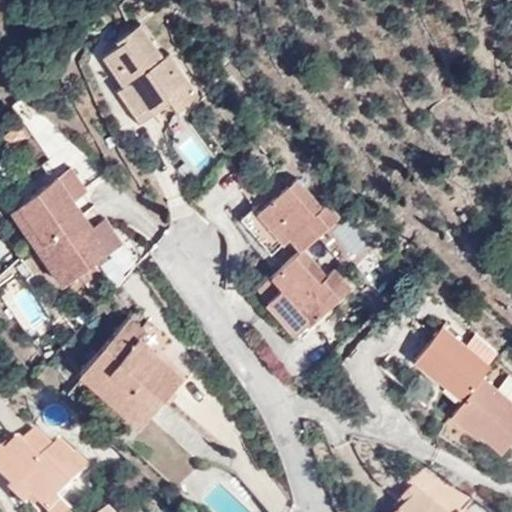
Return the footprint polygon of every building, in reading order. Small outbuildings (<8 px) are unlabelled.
[(184,116),(203,102),(175,56),(167,60),(146,26),(122,42),(124,48),(108,57),(128,88),(120,93),(142,125),(174,103),(184,116)] [(74,170),(62,179),(78,202),(90,193),(74,170)] [(311,248),(346,218),(332,202),(327,207),(301,178),(263,212),(258,207),(247,219),(275,253),(293,238),(306,253),(311,248)] [(78,202),(62,179),(14,210),(66,286),(80,276),(96,265),(113,254),(96,229),(78,202)] [(350,258),(369,246),(351,219),(332,232),(350,258)] [(107,220),(96,229),(113,254),(124,245),(107,220)] [(306,253),(263,291),(302,339),(322,327),(316,320),(356,290),(342,270),(334,276),(311,248),(306,253)] [(96,265),(80,276),(87,286),(103,276),(96,265)] [(142,433),(184,381),(143,340),(148,335),(131,318),(80,375),(142,433)] [(503,455),(511,444),(511,400),(487,378),(493,370),(446,326),(417,362),(437,382),(440,379),(466,402),(452,418),(479,443),(484,437),(503,455)] [(57,511),(63,507),(56,501),(88,468),(73,454),(72,455),(57,441),(52,448),(34,432),(23,444),(18,440),(11,445),(8,443),(0,451),(0,476),(12,488),(9,491),(25,507),(31,500),(44,511),(57,511)] [(406,511),(446,511),(419,489),(407,504),(410,508),(406,511)] [(463,511),(484,511),(472,501),(463,511)]
